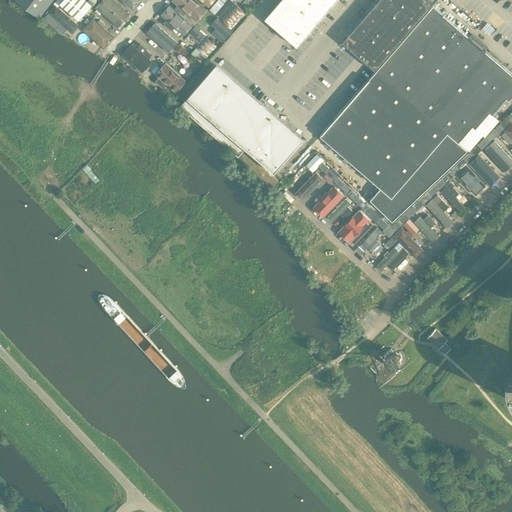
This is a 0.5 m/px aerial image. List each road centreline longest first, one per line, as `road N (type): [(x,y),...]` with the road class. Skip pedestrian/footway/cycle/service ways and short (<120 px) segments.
road 1 (unclassified): [(54,197),(219,371)]
road 2 (unclassified): [(139,496),(0,351)]
road 3 (unclassified): [(219,371),(353,511)]
road 4 (unclassified): [(398,283),(511,175)]
road 5 (unclassified): [(302,203),(387,284),(398,283)]
